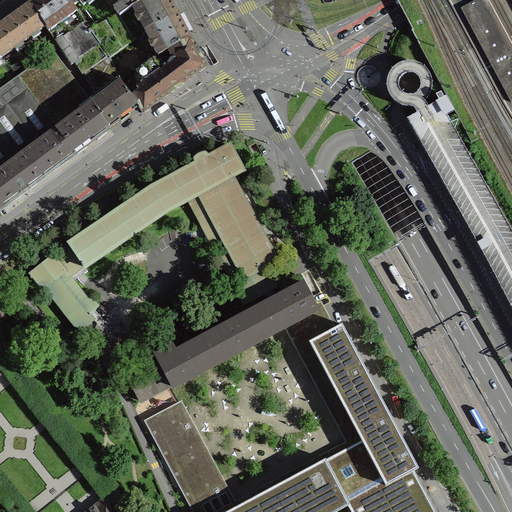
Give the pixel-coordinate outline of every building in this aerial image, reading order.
[(46,26),(71,64),(74,62),(100,44),(90,30),(73,6),(69,0),(36,0),(32,3),(32,5),(46,26)] [(69,0),(73,6),(80,1),(82,2),(85,7),(95,0),(107,0),(118,14),(90,30),(100,44),(74,62),(82,74),(108,55),(110,57),(137,37),(178,14),(170,0),(69,0)] [(511,54),(482,0),(474,0),(461,7),(487,55),(511,100),(511,54)] [(0,27),(0,44),(6,54),(46,26),(32,5),(0,27)] [(190,38),(178,14),(137,37),(141,44),(150,39),(158,55),(190,38)] [(131,96),(139,107),(144,113),(166,96),(166,97),(184,83),(206,67),(202,61),(203,61),(194,44),(190,38),(158,55),(136,71),(144,81),(137,87),(139,91),(131,96)] [(90,100),(54,51),(18,76),(75,154),(109,128),(90,100)] [(108,55),(82,74),(97,95),(90,100),(109,128),(120,121),(121,123),(130,116),(128,114),(139,107),(131,96),(121,83),(110,57),(108,55)] [(511,225),(450,107),(447,101),(436,106),(429,100),(433,92),(435,85),(434,75),(429,68),(423,64),(416,61),(408,61),(399,64),(393,71),(388,79),(389,85),(389,91),(392,97),(398,103),(407,106),(415,106),(420,107),(424,114),(411,120),(511,311),(511,225)] [(0,209),(75,154),(18,76),(0,89),(0,209)] [(86,267),(166,212),(190,200),(232,178),(244,171),(231,145),(209,157),(205,154),(202,155),(200,156),(197,157),(195,159),(196,164),(151,187),(69,243),(71,246),(55,258),(73,281),(87,270),(86,267)] [(244,279),(278,260),(232,178),(190,200),(194,211),(198,210),(201,208),(204,207),(204,206),(205,205),(244,279)] [(45,287),(80,331),(94,319),(91,314),(98,305),(92,298),(89,300),(73,281),(55,258),(53,255),(31,273),(43,289),(45,287)] [(162,295),(167,305),(190,293),(183,279),(155,293),(158,298),(162,295)] [(158,360),(127,376),(140,401),(171,384),(172,386),(318,309),(317,308),(304,283),(276,298),(271,301),(177,351),(173,345),(156,355),(155,355),(158,360)] [(271,289),(266,292),(270,300),(271,301),(276,298),(275,297),(271,289)] [(0,322),(12,313),(0,297),(0,322)] [(317,308),(318,309),(289,324),(354,444),(326,459),(326,458),(224,511),(335,511),(348,505),(351,511),(436,511),(414,470),(416,469),(340,325),(331,330),(325,319),(319,307),(317,308)] [(190,487),(199,503),(227,489),(181,403),(153,418),(190,487)] [(119,511),(105,494),(82,511),(119,511)]
